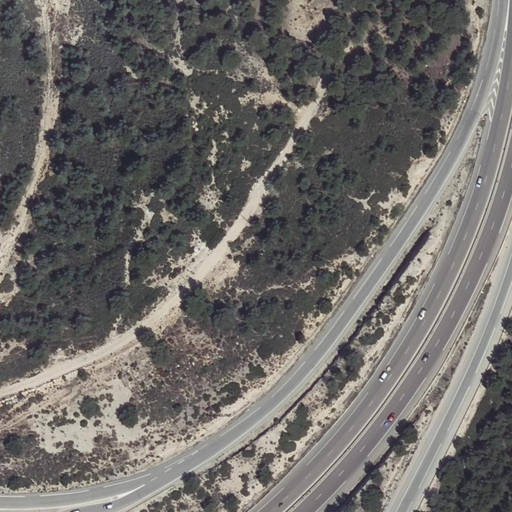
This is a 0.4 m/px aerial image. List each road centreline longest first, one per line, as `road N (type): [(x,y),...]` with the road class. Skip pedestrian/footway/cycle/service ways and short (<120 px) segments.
road 1 (track): [(361,0),(314,106),(212,257),(140,329),(0,394)]
road 2 (trunk): [(502,0),(478,106),(391,256),(297,382),(209,450)]
road 3 (trunk): [(511,61),(486,181),(431,308),(354,424),(270,511)]
road 4 (trunk): [(303,511),(417,375),(490,236),(511,167)]
road 5 (trunk): [(402,511),(511,268)]
road 6 (trunk): [(209,450),(123,489),(0,502)]
road 7 (trunk): [(209,450),(137,496),(90,511)]
